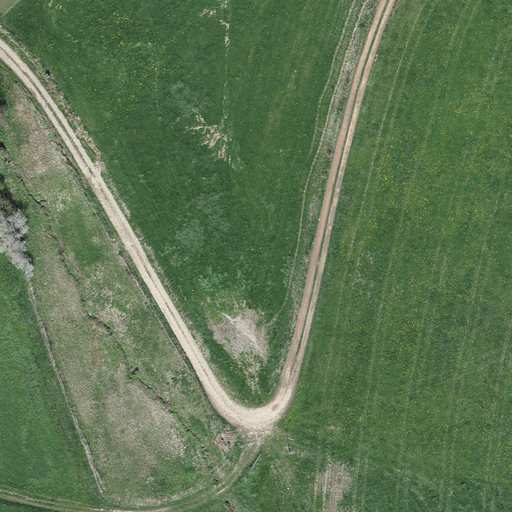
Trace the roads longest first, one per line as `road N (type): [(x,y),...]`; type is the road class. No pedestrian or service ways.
road 1 (track): [(0,48),(51,106),(214,392),(232,412),(254,418),(284,393),(344,137),(386,0)]
road 2 (track): [(161,511),(189,505),(234,475),(254,443),(254,418)]
